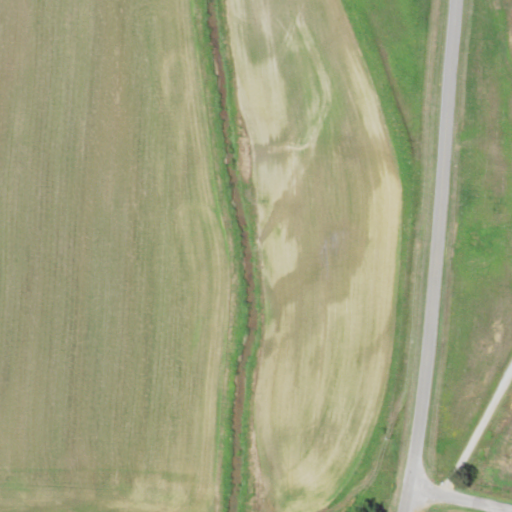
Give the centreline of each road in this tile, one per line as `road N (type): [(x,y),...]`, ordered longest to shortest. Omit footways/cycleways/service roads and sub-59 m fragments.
road 1 (tertiary): [(383,511),(434,0)]
road 2 (residential): [(402,511),(469,434),(511,352)]
